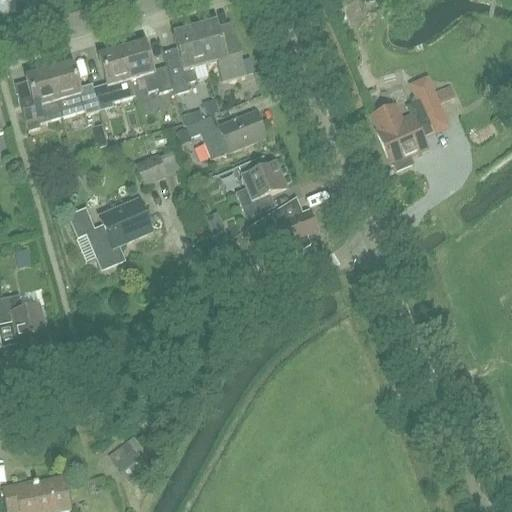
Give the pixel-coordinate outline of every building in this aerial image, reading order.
[(215,24),(193,30),(204,67),(216,64),(219,76),(222,85),(244,79),(241,70),(234,47),(223,50),(215,24)] [(204,67),(193,30),(172,36),(180,64),(165,69),(172,92),(173,98),(190,93),(188,85),(196,83),(193,70),(204,67)] [(144,44),(121,51),(129,83),(142,79),(147,95),(157,92),(158,96),(172,92),(165,69),(152,72),(144,44)] [(129,83),(121,51),(97,58),(105,86),(92,90),(91,86),(99,113),(112,109),(111,105),(121,102),(117,86),(129,83)] [(85,117),(99,113),(91,86),(78,90),(71,65),(47,72),(57,104),(61,120),(74,116),(84,113),(85,117)] [(57,104),(47,72),(31,77),(24,79),(31,104),(32,107),(31,108),(21,111),(27,134),(31,132),(39,130),(38,127),(48,123),(61,120),(57,104)] [(407,107),(411,117),(400,122),(394,107),(371,117),(377,132),(375,133),(391,168),(393,167),(396,174),(415,165),(412,159),(427,152),(417,128),(427,123),(429,128),(443,122),(436,106),(452,99),(448,89),(407,107)] [(218,129),(213,118),(201,123),(185,129),(190,141),(199,137),(210,163),(227,156),(228,156),(265,141),(254,114),(218,129)] [(166,177),(169,176),(162,158),(158,160),(157,157),(134,167),(144,189),(166,179),(166,177)] [(275,166),(265,170),(262,161),(263,160),(263,159),(203,184),(203,185),(240,170),(244,179),(240,180),(245,191),(234,195),(245,222),(267,213),(262,200),(285,190),(275,166)] [(309,214),(301,218),(293,201),(255,226),(260,238),(271,234),(282,258),(310,247),(306,238),(317,233),(309,214)] [(117,248),(150,234),(137,204),(99,220),(103,229),(93,233),(84,212),(68,219),(77,241),(85,238),(101,273),(124,263),(117,248)] [(216,275),(232,268),(224,248),(207,255),(216,275)] [(39,308),(31,309),(21,312),(18,298),(0,301),(0,327),(12,325),(19,356),(31,354),(48,350),(39,308)] [(135,438),(127,444),(108,459),(115,468),(128,485),(155,465),(135,438)] [(37,483),(31,485),(2,491),(6,511),(68,511),(69,511),(62,480),(37,485),(37,483)]
